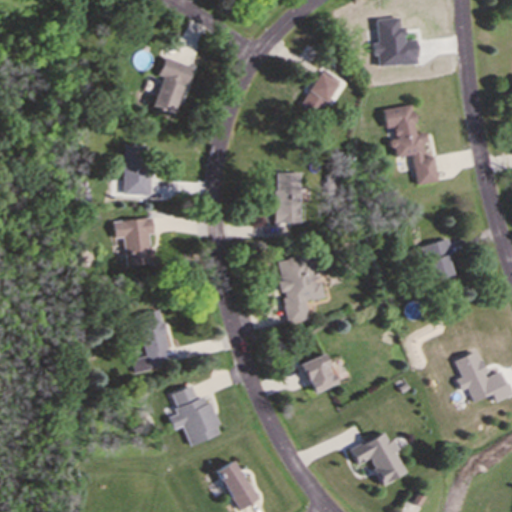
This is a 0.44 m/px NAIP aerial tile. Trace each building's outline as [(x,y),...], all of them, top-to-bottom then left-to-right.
[(372,18),(373,42),(369,42),(369,55),(374,54),(374,64),(413,63),(412,39),(400,39),(400,25),(395,26),(395,17),(372,18)] [(186,64),(160,57),(155,74),(157,75),(148,106),(172,113),(186,64)] [(336,80),(319,68),(295,104),(313,116),(336,80)] [(412,184),(433,181),(429,155),(419,156),(417,142),(423,141),(421,131),(412,132),(408,104),(379,108),(382,128),(390,126),(391,138),(387,138),(390,156),(408,153),(412,184)] [(119,193),(144,194),(145,144),(120,143),(119,193)] [(297,171),(271,172),(272,222),(298,222),(297,171)] [(109,220),(111,237),(119,236),(122,266),(148,263),(145,232),(149,232),(148,217),(109,220)] [(416,246),(428,281),(453,272),(441,237),(416,246)] [(285,323),(306,318),(302,300),(321,296),(317,280),(310,282),(304,253),(273,260),(277,280),(274,281),(276,291),(277,291),(285,323)] [(128,358),(130,371),(164,364),(161,348),(165,348),(156,308),(133,313),(142,355),(128,358)] [(450,359),(457,376),(452,378),(457,390),(464,387),(468,400),(488,393),(491,401),(507,395),(498,370),(483,375),(473,350),(450,359)] [(334,383),(322,352),(298,362),(310,392),(334,383)] [(186,444),(217,432),(203,394),(193,397),(188,384),(167,392),(174,413),(165,416),(170,429),(179,426),(186,444)] [(402,472),(391,450),(394,449),(389,438),(384,441),(380,432),(346,448),(354,463),(366,457),(378,483),(402,472)] [(236,509),(254,498),(230,459),(212,470),(236,509)]
